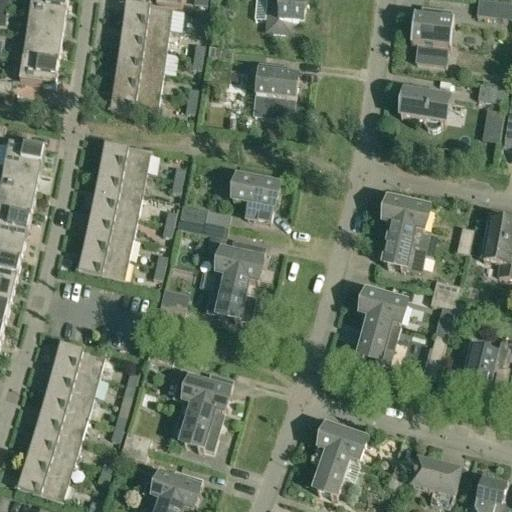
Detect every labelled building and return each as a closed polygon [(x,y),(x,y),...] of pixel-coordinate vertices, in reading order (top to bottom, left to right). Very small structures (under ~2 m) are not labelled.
[(0,0),(0,14),(8,16),(9,0),(0,0)] [(69,1),(63,0),(32,0),(30,19),(66,23),(69,1)] [(156,0),(156,7),(181,10),(182,0),(156,0)] [(198,0),(197,14),(211,16),(212,0),(198,0)] [(257,0),(256,23),(268,24),(267,36),(291,38),(292,27),(305,28),(307,2),(295,1),(294,0),(257,0)] [(511,8),(479,4),(477,20),(511,24),(511,8)] [(126,8),(123,30),(170,37),(173,14),(146,10),(126,8)] [(415,22),(412,49),(418,50),(417,61),(416,68),(447,72),(450,54),(452,54),(455,27),(451,26),(453,16),(423,12),(422,18),(424,18),(423,23),(415,22)] [(8,16),(0,14),(0,30),(6,31),(8,16)] [(201,17),(199,29),(208,31),(210,18),(201,17)] [(66,23),(30,19),(27,41),(63,46),(66,23)] [(123,30),(121,52),(167,58),(170,37),(123,30)] [(24,63),(60,68),(63,46),(27,41),(24,63)] [(195,62),(204,63),(206,51),(190,48),(189,51),(181,50),(180,59),(195,61),(195,62)] [(210,51),(209,63),(233,66),(234,54),(210,51)] [(119,61),(117,73),(164,79),(167,58),(121,52),(119,61)] [(204,63),(195,62),(193,74),(203,75),(204,63)] [(20,86),(56,92),(60,68),(24,63),(20,86)] [(261,69),(257,101),(255,121),(294,125),(296,105),(297,105),(299,82),(292,81),(293,73),(261,69)] [(117,73),(114,94),(161,101),(164,79),(117,73)] [(0,97),(12,99),(14,87),(0,84),(0,97)] [(481,89),(478,105),(506,109),(509,93),(481,89)] [(401,122),(425,126),(424,130),(425,130),(428,133),(433,135),(437,135),(441,132),(442,133),(443,129),(447,129),(451,104),(430,100),(432,97),(422,92),(422,93),(422,94),(422,99),(405,96),(401,122)] [(111,116),(157,124),(161,101),(114,94),(111,116)] [(190,94),(188,104),(198,106),(200,95),(190,94)] [(186,118),(195,120),(198,106),(188,104),(186,118)] [(504,118),(488,115),(483,145),(499,148),(504,118)] [(54,141),(48,166),(61,168),(66,144),(54,141)] [(28,152),(10,148),(9,151),(2,150),(0,159),(0,169),(6,171),(41,178),(46,152),(29,149),(28,152)] [(151,158),(105,149),(101,171),(147,180),(151,158)] [(41,178),(6,171),(1,193),(36,200),(41,178)] [(101,171),(97,192),(143,201),(147,180),(101,171)] [(234,206),(250,209),(247,224),(271,228),(274,214),(275,214),(280,191),(273,190),(275,179),(241,172),(234,206)] [(176,173),(174,185),(183,187),(186,175),(176,173)] [(181,199),(183,187),(174,185),(172,197),(181,199)] [(97,192),(93,214),(139,223),(143,201),(97,192)] [(0,198),(0,215),(32,222),(36,200),(1,193),(0,198)] [(384,228),(393,230),(393,229),(425,236),(430,214),(389,205),(384,228)] [(183,211),(181,223),(230,233),(232,221),(183,211)] [(93,214),(88,235),(134,244),(139,223),(93,214)] [(32,222),(0,215),(0,238),(27,245),(32,222)] [(154,225),(176,230),(178,218),(168,216),(167,220),(147,216),(146,223),(154,225)] [(179,235),(204,240),(227,245),(230,233),(181,223),(179,235)] [(511,226),(491,223),(487,244),(483,243),(479,261),(484,262),(483,266),(500,269),(498,281),(511,283),(511,226)] [(176,230),(154,225),(153,227),(166,229),(164,240),(173,242),(176,230)] [(407,274),(407,273),(422,276),(426,259),(434,261),(438,239),(425,236),(393,229),(393,230),(384,269),(407,274)] [(458,259),(470,261),(474,236),(462,234),(458,259)] [(88,235),(83,256),(130,265),(134,244),(88,235)] [(0,261),(22,267),(27,245),(0,238),(0,261)] [(234,247),(231,259),(223,257),(218,279),(227,281),(250,286),(259,289),(264,266),(263,266),(266,254),(234,247)] [(79,277),(124,288),(130,265),(83,256),(79,277)] [(159,260),(157,270),(166,272),(168,262),(159,260)] [(22,267),(0,261),(0,285),(16,289),(22,267)] [(154,284),(163,286),(166,272),(157,270),(154,284)] [(209,318),(218,321),(240,326),(241,325),(250,328),(254,312),(244,309),(249,287),(259,289),(250,286),(227,281),(218,279),(209,318)] [(16,289),(0,285),(0,308),(11,311),(16,289)] [(462,291),(437,286),(435,298),(459,304),(459,303),(460,304),(462,291)] [(367,298),(361,320),(370,322),(402,330),(407,309),(367,298)] [(458,315),(460,304),(459,303),(459,304),(435,298),(432,310),(458,315)] [(11,311),(0,308),(0,331),(5,333),(11,311)] [(162,310),(159,322),(183,328),(186,316),(162,310)] [(370,323),(359,362),(381,368),(388,343),(397,345),(401,331),(402,330),(370,322),(361,320),(370,323)] [(429,364),(441,368),(448,343),(436,340),(429,364)] [(498,358),(472,352),(463,391),(489,397),(495,372),(507,374),(511,352),(511,348),(501,346),(498,358)] [(106,361),(61,349),(55,370),(100,383),(106,361)] [(151,353),(148,365),(172,372),(175,360),(151,353)] [(100,383),(55,370),(49,391),(94,404),(100,383)] [(140,378),(134,377),(128,375),(124,390),(136,394),(140,378)] [(102,402),(117,403),(118,386),(104,385),(102,402)] [(191,385),(184,407),(185,407),(184,407),(193,410),(194,409),(216,416),(216,417),(225,419),(231,397),(191,385)] [(133,404),(136,394),(124,390),(121,401),(133,404)] [(94,404),(49,391),(43,412),(88,425),(94,404)] [(218,441),(209,439),(215,417),(224,419),(225,419),(216,417),(216,416),(194,409),(193,410),(184,407),(185,407),(184,407),(193,410),(182,449),(204,456),(204,454),(213,457),(218,441)] [(88,425),(43,412),(37,433),(82,446),(88,425)] [(115,433),(125,436),(128,424),(119,421),(115,433)] [(327,432),(319,454),(329,457),(329,456),(351,464),(350,465),(359,468),(367,446),(327,432)] [(82,446),(37,433),(31,453),(76,467),(82,446)] [(125,436),(115,433),(112,445),(121,447),(125,436)] [(128,437),(124,448),(149,456),(152,444),(128,437)] [(145,468),(149,456),(124,448),(121,460),(145,468)] [(76,467),(31,453),(25,474),(70,487),(76,467)] [(337,503),(344,484),(355,488),(361,471),(359,468),(350,465),(351,464),(329,456),(329,457),(319,454),(329,457),(321,480),(312,477),(308,490),(316,493),(315,495),(337,503)] [(103,474),(112,477),(116,466),(107,463),(103,474)] [(409,472),(397,468),(389,492),(400,496),(409,472)] [(436,477),(418,472),(413,492),(433,498),(432,504),(452,509),(454,503),(461,477),(437,471),(436,477)] [(18,495),(62,510),(70,487),(25,474),(18,495)] [(112,477),(103,474),(99,487),(108,490),(112,477)] [(161,480),(157,493),(147,490),(144,499),(154,503),(163,506),(163,505),(183,511),(194,511),(201,495),(200,494),(203,485),(177,476),(174,484),(161,480)] [(483,484),(477,508),(473,510),(473,511),(506,511),(504,507),(508,490),(483,484)] [(183,511),(163,505),(163,506),(154,503),(150,511),(183,511)]
